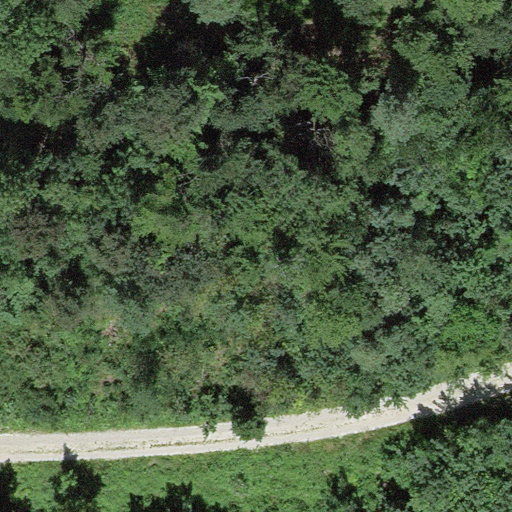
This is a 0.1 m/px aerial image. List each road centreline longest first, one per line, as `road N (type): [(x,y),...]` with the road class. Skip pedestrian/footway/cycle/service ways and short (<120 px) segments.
road 1 (track): [(0,449),(244,439),(383,414),(511,374)]
road 2 (track): [(511,78),(358,35),(105,0)]
